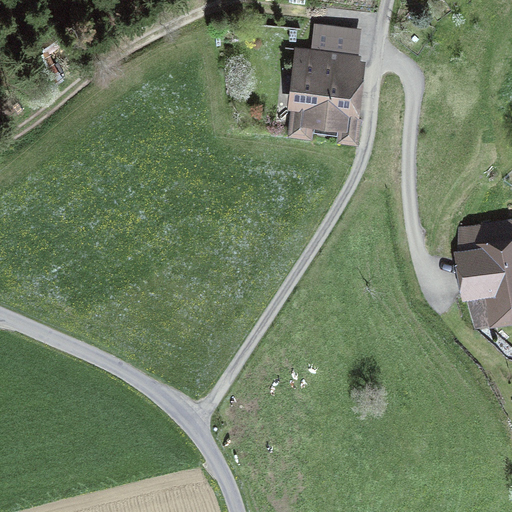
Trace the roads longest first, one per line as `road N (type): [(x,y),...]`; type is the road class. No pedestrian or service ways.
road 1 (track): [(196,426),(362,161),(389,0)]
road 2 (unclassified): [(0,315),(123,370),(170,402),(205,440),(236,511)]
road 3 (track): [(377,57),(398,63),(412,79),(414,232),(445,307)]
road 4 (track): [(232,0),(127,47),(0,143)]
road 5 (track): [(436,283),(453,204),(486,155)]
